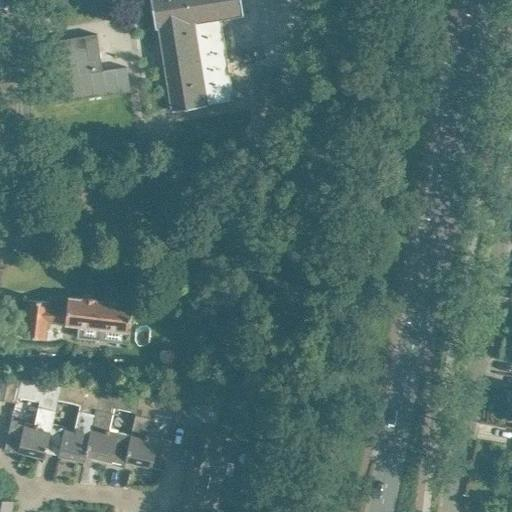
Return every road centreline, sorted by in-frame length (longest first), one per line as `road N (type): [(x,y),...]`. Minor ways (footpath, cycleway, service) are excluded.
road 1 (tertiary): [(382,511),(481,0)]
road 2 (residential): [(454,511),(511,199)]
road 3 (residential): [(33,496),(65,490),(153,511)]
